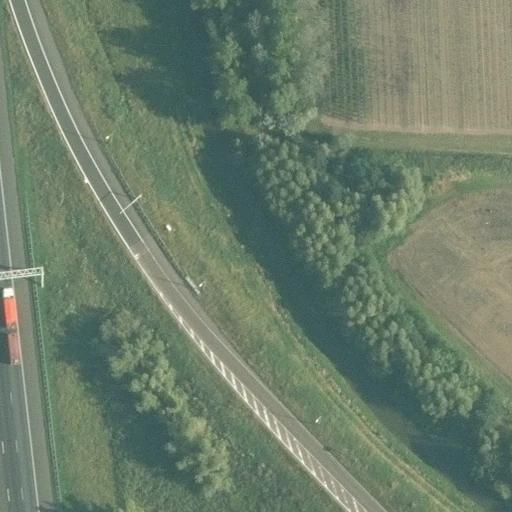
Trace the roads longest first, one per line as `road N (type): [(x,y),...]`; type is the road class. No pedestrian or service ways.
road 1 (motorway): [(376,511),(207,337),(141,252),(52,94),(19,0)]
road 2 (motorway): [(18,511),(0,354)]
